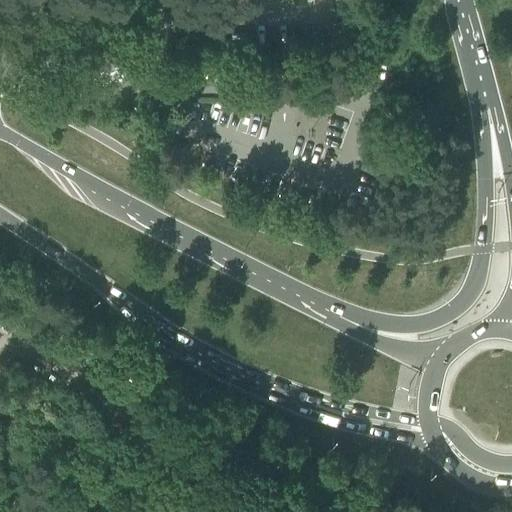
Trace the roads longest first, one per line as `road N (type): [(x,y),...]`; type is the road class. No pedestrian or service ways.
road 1 (primary): [(364,320),(80,181),(0,133)]
road 2 (unclassified): [(0,338),(174,440),(297,473),(339,511)]
road 3 (primary): [(0,217),(205,351),(309,396)]
road 4 (motorway): [(493,105),(470,291),(428,322),(364,320)]
road 5 (primary): [(309,396),(341,423),(433,445)]
road 6 (primary): [(309,396),(427,422)]
road 7 (unclassified): [(138,69),(125,91),(108,97),(79,91),(39,66)]
